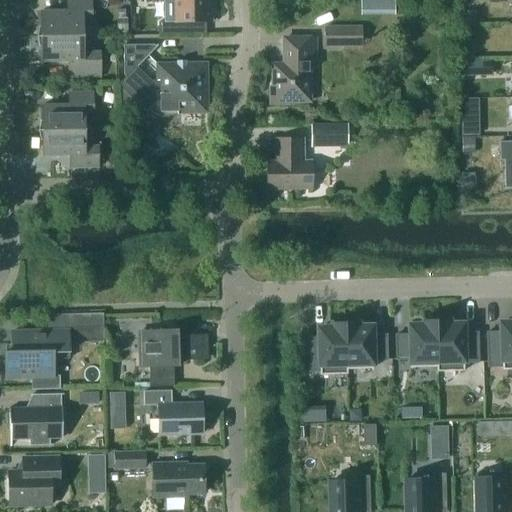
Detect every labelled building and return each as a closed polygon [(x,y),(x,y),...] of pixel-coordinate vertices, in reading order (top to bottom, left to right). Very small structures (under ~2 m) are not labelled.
[(42,35),(82,35),(96,35),(96,21),(91,17),(90,0),(67,0),(67,10),(40,11),(42,27),(42,35)] [(189,34),(189,21),(211,21),(211,0),(173,0),(173,21),(158,21),(159,34),(189,34)] [(394,0),(360,0),(360,16),(394,15),(394,0)] [(475,23),(475,11),(463,12),(463,24),(475,23)] [(128,34),(127,18),(116,18),(117,34),(128,34)] [(363,48),(362,26),(324,26),(324,49),(363,48)] [(40,35),(40,37),(42,37),(42,44),(41,61),(68,61),(68,77),(100,77),(100,52),(82,52),(82,35),(42,35),(40,35)] [(286,55),(286,64),(273,64),(273,86),(270,86),(271,103),(287,103),(287,100),(309,100),(308,65),(314,65),(314,38),(284,38),(284,55),(286,55)] [(465,44),(465,57),(474,57),(474,44),(465,44)] [(124,76),(125,77),(118,84),(146,111),(145,112),(146,113),(149,110),(152,113),(157,116),(162,117),(167,117),(172,116),(177,114),(177,110),(204,110),(203,66),(159,66),(159,80),(150,80),(136,66),(156,46),(154,45),(123,46),(124,76)] [(473,61),(459,61),(459,75),(473,75),(473,61)] [(43,121),(43,129),(43,130),(84,129),(83,112),(93,112),(92,92),(69,92),(69,104),(41,105),(43,121)] [(477,118),(460,118),(461,136),(477,135),(477,118)] [(347,124),(311,124),(311,144),(347,144),(347,124)] [(84,129),(43,130),(43,129),(42,129),(42,131),(43,130),(43,138),(42,155),(70,155),(70,167),(97,167),(97,146),(84,146),(84,129)] [(474,137),(461,137),(462,153),(474,152),(474,137)] [(267,161),(267,189),(311,189),(311,160),(303,160),(303,138),(275,139),(275,155),(276,155),(277,161),(267,161)] [(511,160),(511,141),(499,142),(499,161),(511,160)] [(103,313),(74,314),(74,331),(103,330),(103,313)] [(410,334),(395,335),(396,360),(410,359),(411,368),(436,367),(437,367),(436,322),(423,322),(423,325),(410,326),(410,334)] [(436,372),(464,371),(464,363),(478,363),(477,333),(463,333),(463,324),(449,325),(449,322),(436,322),(437,367),(436,367),(436,372)] [(511,323),(501,324),(501,332),(486,333),(487,367),(502,367),(502,370),(511,369),(511,323)] [(357,324),(345,325),(346,370),(347,370),(372,369),(372,360),(387,360),(386,335),(371,335),(371,327),(358,327),(357,324)] [(347,370),(346,370),(345,325),(332,325),(332,328),(318,328),(319,337),(304,337),(305,372),(320,371),(320,375),(347,374),(347,370)] [(179,360),(203,359),(203,334),(178,335),(178,329),(172,330),(172,329),(147,330),(141,330),(142,336),(141,336),(142,361),(142,367),(148,367),(149,386),(173,386),(173,366),(179,366),(179,360)] [(5,377),(31,377),(31,390),(60,389),(60,375),(53,375),(53,358),(69,358),(68,330),(12,331),(12,351),(5,352),(5,377)] [(159,434),(201,433),(201,403),(171,404),(171,390),(143,391),(143,405),(158,405),(159,434)] [(124,393),(109,393),(110,411),(125,411),(124,393)] [(62,406),(61,406),(61,394),(32,394),(32,395),(33,395),(33,408),(10,409),(10,407),(9,407),(9,414),(6,414),(7,429),(10,429),(10,446),(11,446),(11,439),(31,438),(31,445),(30,445),(50,445),(50,444),(48,444),(48,438),(62,437),(62,422),(62,406)] [(302,423),(310,422),(310,411),(302,411),(302,423)] [(376,445),(375,424),(363,425),(364,446),(376,445)] [(114,468),(144,468),(144,452),(114,452),(114,468)] [(105,455),(88,455),(89,467),(105,467),(105,455)] [(59,457),(22,457),(22,472),(8,472),(8,505),(51,504),(50,473),(59,472),(59,457)] [(152,464),(153,497),(187,496),(187,493),(203,493),(202,465),(176,465),(176,463),(152,464)] [(502,473),(475,474),(476,511),(511,511),(511,472),(502,473)] [(431,480),(405,480),(405,511),(432,511),(433,509),(446,509),(445,473),(431,474),(431,480)] [(355,481),(329,482),(330,511),(356,511),(357,511),(370,511),(369,476),(355,476),(355,481)]
